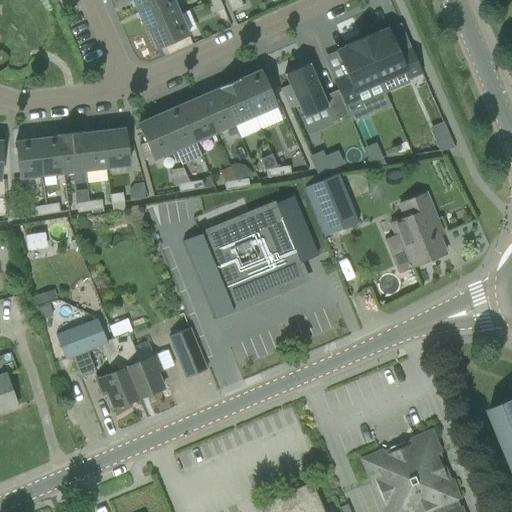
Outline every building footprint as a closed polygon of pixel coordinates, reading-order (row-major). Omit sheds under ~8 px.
[(131,0),(136,9),(156,0),(131,0)] [(172,0),(156,0),(136,9),(145,31),(146,30),(179,16),(172,0)] [(215,14),(223,10),(218,0),(213,0),(210,2),(215,14)] [(225,0),(231,13),(243,8),(239,0),(225,0)] [(179,16),(146,30),(155,50),(188,36),(179,16)] [(377,32),(361,39),(384,94),(385,94),(380,83),(404,72),(407,80),(421,74),(411,49),(411,50),(407,41),(394,46),(387,30),(378,34),(377,32)] [(346,76),(333,81),(337,91),(347,114),(348,116),(351,122),(389,105),(384,94),(361,39),(344,46),(345,48),(336,52),(346,76)] [(308,64),(284,75),(303,118),(326,108),(332,123),(348,116),(347,114),(337,91),(323,97),(308,64)] [(260,72),(240,80),(255,115),(275,106),(260,72)] [(235,124),(255,115),(240,80),(239,81),(239,79),(219,88),(235,124)] [(235,124),(219,88),(217,89),(218,90),(199,98),(214,133),(235,124)] [(214,133),(199,98),(179,107),(194,142),(214,133)] [(194,142),(179,107),(158,116),(173,151),(194,142)] [(153,160),(173,151),(158,116),(138,125),(153,160)] [(124,129),(102,132),(107,169),(128,166),(124,129)] [(58,135),(57,135),(58,137),(62,175),(85,172),(86,172),(81,134),(81,132),(80,132),(58,135)] [(102,132),(81,134),(86,172),(85,172),(86,183),(107,181),(106,169),(107,169),(102,132)] [(454,148),(448,134),(434,140),(439,151),(454,148)] [(58,137),(37,140),(41,177),(62,175),(58,137)] [(37,140),(15,142),(19,180),(41,177),(37,140)] [(378,150),(366,155),(371,167),(383,161),(378,150)] [(309,157),(317,176),(317,177),(318,176),(331,171),(324,157),(322,151),(309,157)] [(265,171),(267,178),(278,176),(277,168),(271,155),(260,160),(264,171),(265,171)] [(290,174),(289,166),(277,168),(278,176),(290,174)] [(185,168),(173,169),(174,182),(186,181),(185,168)] [(324,237),(357,223),(338,174),(305,188),(324,237)] [(235,181),(237,189),(249,187),(247,179),(235,181)] [(191,191),(202,189),(201,181),(189,183),(191,191)] [(237,189),(235,181),(224,183),(225,191),(237,189)] [(191,191),(189,183),(178,185),(179,193),(191,191)] [(111,204),(123,202),(124,202),(122,193),(109,195),(111,204)] [(396,235),(384,240),(397,273),(412,267),(445,254),(438,237),(432,222),(436,221),(425,193),(399,204),(405,217),(391,222),(396,235)] [(289,284),(292,282),(293,281),(295,279),(296,277),(298,275),(298,273),(299,271),(300,268),(300,266),(300,264),(304,262),(302,258),(312,254),(314,258),(318,256),(294,196),(275,204),(277,208),(203,238),(201,234),(183,242),(214,320),(233,312),(231,308),(283,287),(286,286),(289,284)] [(101,200),(88,202),(90,212),(102,209),(101,200)] [(88,202),(76,204),(77,213),(90,212),(88,202)] [(45,206),(47,215),(59,213),(58,204),(45,206)] [(33,208),(34,217),(47,215),(45,206),(33,208)] [(337,288),(326,293),(339,323),(350,318),(337,288)] [(54,291),(34,297),(37,305),(56,299),(54,291)] [(314,332),(337,326),(330,302),(307,308),(314,332)] [(38,319),(49,315),(46,305),(35,308),(38,319)] [(97,319),(56,335),(65,360),(72,357),(87,351),(101,345),(107,342),(97,319)] [(110,326),(109,327),(114,339),(137,399),(162,389),(156,374),(161,372),(161,371),(154,356),(154,355),(152,355),(147,341),(132,347),(127,334),(131,332),(127,320),(110,326)] [(186,378),(205,370),(189,329),(169,337),(186,378)] [(112,372),(96,379),(102,395),(107,393),(113,409),(137,399),(114,339),(107,342),(101,345),(112,372)] [(87,351),(72,357),(81,379),(95,372),(87,351)] [(0,412),(16,407),(4,375),(0,376),(0,412)] [(511,400),(489,410),(511,465),(511,400)] [(430,434),(414,440),(413,441),(412,444),(400,449),(384,455),(381,454),(364,461),(371,478),(374,480),(385,507),(384,510),(384,511),(463,511),(461,506),(459,507),(457,501),(457,500),(450,483),(447,482),(436,454),(437,451),(430,434)] [(323,511),(311,483),(257,505),(260,511),(323,511)]
